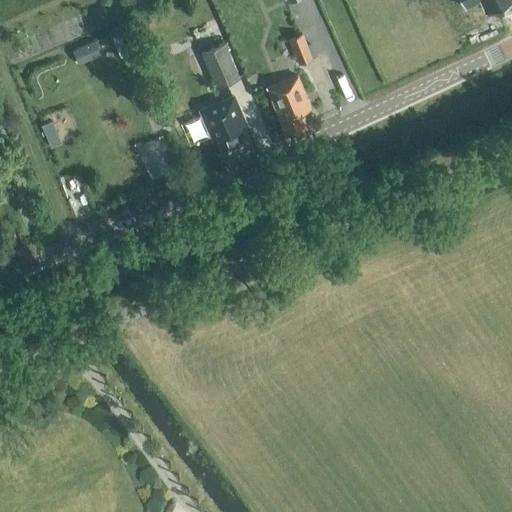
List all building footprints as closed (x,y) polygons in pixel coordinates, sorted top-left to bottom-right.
[(511,0),(459,0),(464,8),(479,0),(486,13),(511,0)] [(304,30),(316,55),(332,47),(319,22),(304,30)] [(302,34),(288,40),(297,64),(311,59),(302,34)] [(94,41),(72,50),(78,65),(100,55),(94,41)] [(214,89),(239,79),(225,44),(200,55),(214,89)] [(301,112),(310,109),(296,76),(266,88),(285,136),(307,127),(301,112)] [(232,97),(200,111),(212,139),(215,138),(224,160),(252,148),(243,127),(245,126),(232,97)] [(56,134),(45,139),(50,149),(60,145),(56,134)]
